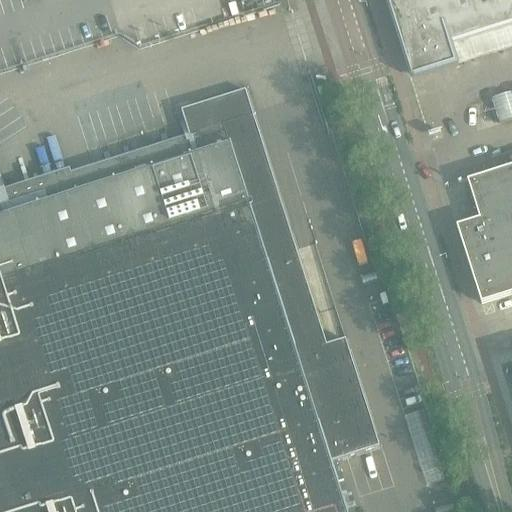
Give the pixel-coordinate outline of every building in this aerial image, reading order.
[(511,0),(384,0),(409,78),(414,81),(459,67),(452,44),(511,24),(511,0)] [(511,24),(452,44),(459,67),(511,50),(511,24)] [(337,462),(380,448),(346,341),(327,347),(246,92),(181,112),(190,138),(71,175),(70,171),(0,193),(0,511),(347,511),(345,504),(344,504),(338,484),(344,482),(337,462)] [(511,94),(491,101),(499,125),(511,120),(511,94)] [(480,221),(457,228),(482,306),(511,296),(511,168),(467,183),(480,221)]
